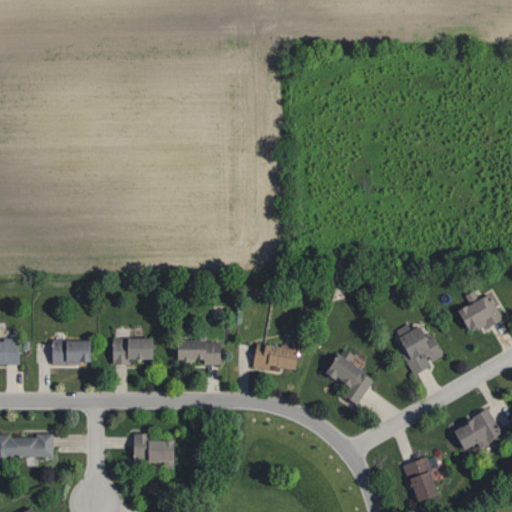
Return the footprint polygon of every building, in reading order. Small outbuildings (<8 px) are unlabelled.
[(451,307),(461,329),(472,324),(475,328),(498,317),(486,291),(475,296),(471,288),(461,292),(465,300),(451,307)] [(392,330),(411,370),(442,357),(420,317),(392,330)] [(252,339),(294,346),(291,371),(249,364),(252,335),(252,339)] [(109,336),(146,336),(146,358),(109,358),(109,336)] [(0,337),(0,361),(14,361),(14,337),(0,337)] [(47,361),(85,361),(84,337),(46,337),(47,361)] [(171,337),(218,337),(219,364),(171,365),(171,337)] [(320,371),(333,351),(372,376),(357,402),(339,394),(342,387),(320,371)] [(448,427),(460,452),(502,433),(486,407),(448,427)] [(49,431),(32,432),(32,433),(0,434),(0,456),(50,456),(49,431)] [(135,433),(135,462),(176,463),(176,433),(135,433)] [(398,462),(412,499),(436,491),(422,454),(398,462)] [(12,511),(39,511),(35,502),(12,511)]
